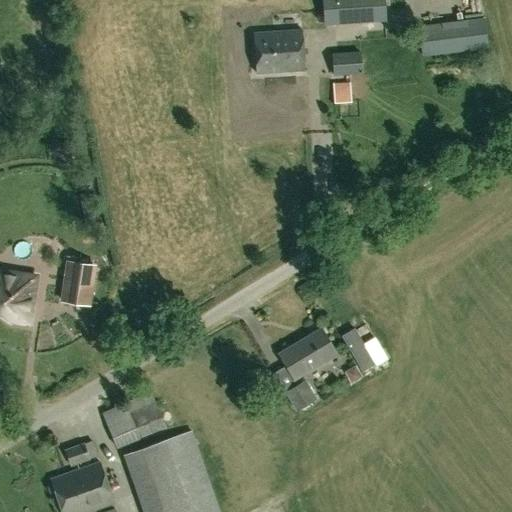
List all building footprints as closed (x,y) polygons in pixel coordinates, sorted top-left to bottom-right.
[(323,0),(325,24),(385,20),(384,11),(405,10),(404,0),(323,0)] [(422,56),(487,47),(483,18),(418,26),(422,56)] [(256,73),(304,69),(301,29),(253,33),(256,73)] [(333,74),(361,72),(359,52),(331,54),(333,74)] [(334,101),(351,100),(349,82),(333,83),(334,101)] [(90,303),(95,265),(67,261),(61,299),(90,303)] [(29,322),(36,277),(0,271),(0,314),(1,315),(3,317),(7,320),(10,321),(12,317),(16,319),(21,320),(25,322),(29,322)] [(293,379),(337,352),(321,327),(278,354),(293,379)] [(297,412),(317,401),(305,379),(285,390),(297,412)] [(117,448),(167,426),(152,391),(102,412),(117,448)] [(144,511),(219,511),(190,430),(124,454),(144,511)] [(98,455),(93,440),(83,443),(83,442),(65,449),(71,465),(89,459),(89,458),(98,455)] [(63,511),(82,511),(112,502),(99,464),(52,480),(63,511)]
